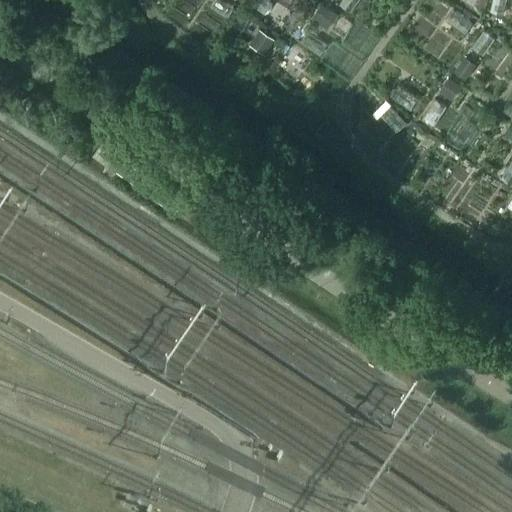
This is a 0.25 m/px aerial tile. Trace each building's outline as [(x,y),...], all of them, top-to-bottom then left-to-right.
[(220,0),(213,0),(210,7),(226,17),(232,8),(220,0)] [(269,0),(251,0),(250,3),(265,12),(272,2),(269,0)] [(341,0),(338,4),(350,12),(358,0),(341,0)] [(492,0),(490,11),(502,14),(505,0),(492,0)] [(320,3),(312,16),(325,24),(333,11),(320,3)] [(453,9),(445,20),(464,33),(472,22),(453,9)] [(307,30),(300,42),(319,55),(326,43),(307,30)] [(260,31),(254,41),(266,49),(272,39),(260,31)] [(483,31),(471,47),(481,55),(493,39),(483,31)] [(288,48),(278,64),(291,73),(302,56),(289,47),(288,48)] [(464,57),(455,70),(465,78),(475,64),(464,57)] [(449,77),(439,91),(449,97),(458,83),(449,77)] [(398,85),(390,95),(409,109),(417,98),(398,85)] [(435,99),(422,119),(432,126),(445,106),(435,99)] [(390,105),(380,115),(396,131),(406,122),(390,105)] [(98,147),(94,154),(107,163),(104,170),(112,176),(117,170),(117,169),(176,211),(185,198),(103,140),(98,147)] [(511,161),(501,178),(511,185),(511,183),(511,161)]
